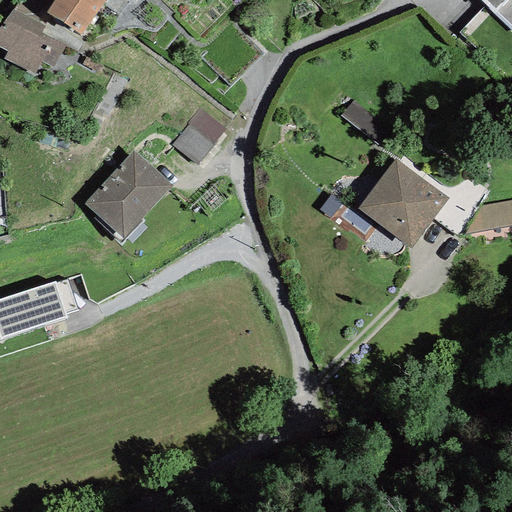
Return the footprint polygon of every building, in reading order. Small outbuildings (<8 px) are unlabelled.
[(34,0),(48,8),(53,0),(34,0)] [(64,0),(46,30),(81,55),(116,3),(129,11),(137,0),(64,0)] [(511,0),(465,0),(511,42),(511,41),(511,0)] [(11,18),(0,34),(0,56),(6,60),(3,67),(34,85),(55,45),(11,18)] [(126,84),(112,76),(91,117),(105,124),(126,84)] [(390,131),(352,102),(339,119),(377,149),(390,131)] [(225,132),(199,109),(169,144),(195,167),(225,132)] [(172,198),(135,161),(82,213),(120,250),(172,198)] [(445,206),(395,167),(359,215),(409,253),(445,206)] [(511,202),(479,208),(462,240),(511,231),(511,202)] [(54,282),(0,300),(0,341),(67,319),(54,282)]
